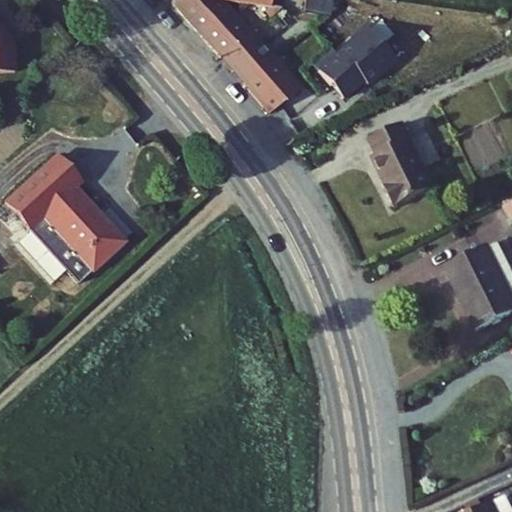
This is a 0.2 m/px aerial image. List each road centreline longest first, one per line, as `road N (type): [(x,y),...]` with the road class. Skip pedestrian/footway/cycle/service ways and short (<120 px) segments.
road 1 (primary): [(86,0),(227,164),(290,266),(327,368),(348,511)]
road 2 (primary): [(371,511),(348,362),(310,252),(262,171),(117,0)]
